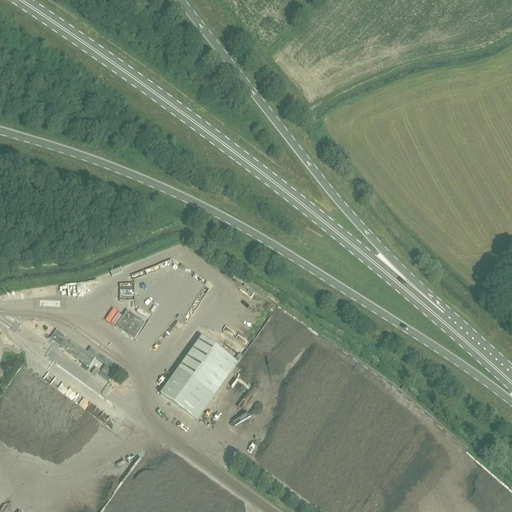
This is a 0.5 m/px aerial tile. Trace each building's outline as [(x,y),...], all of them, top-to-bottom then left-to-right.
[(176,262),(134,277),(143,304),(154,310),(159,300),(160,304),(172,310),(173,312),(178,315),(184,313),(185,314),(195,310),(201,300),(207,298),(206,295),(210,287),(207,279),(199,275),(198,278),(178,267),(176,262)] [(62,296),(75,295),(74,286),(61,287),(62,296)] [(125,294),(126,306),(139,305),(138,293),(125,294)] [(116,327),(133,340),(145,324),(127,311),(116,327)] [(106,365),(99,375),(109,382),(119,368),(93,349),(89,354),(58,332),(52,341),(81,362),(80,363),(82,364),(82,363),(89,368),(96,358),(106,365)] [(238,364),(202,338),(160,395),(196,421),(238,364)] [(100,372),(96,369),(91,374),(95,377),(100,372)] [(124,493),(139,504),(162,471),(147,461),(124,493)]
